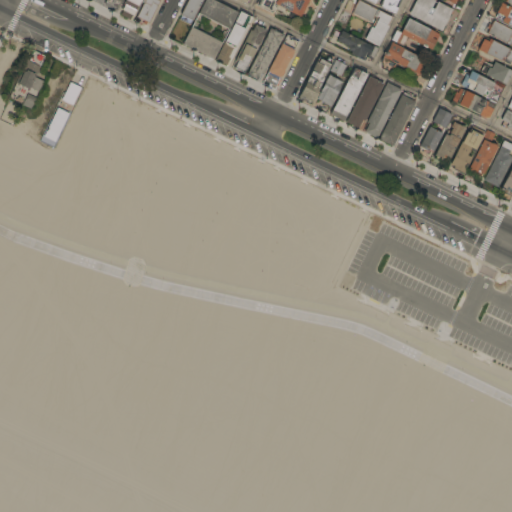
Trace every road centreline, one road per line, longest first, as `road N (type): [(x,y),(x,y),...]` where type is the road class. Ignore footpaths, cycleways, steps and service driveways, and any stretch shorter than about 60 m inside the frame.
road 1 (tertiary): [(510,225),(280,116)]
road 2 (tertiary): [(280,116),(70,14)]
road 3 (tertiary): [(2,16),(211,118)]
road 4 (tertiary): [(266,145),(442,231)]
road 5 (residential): [(481,0),(396,169)]
road 6 (residential): [(280,116),(336,0)]
